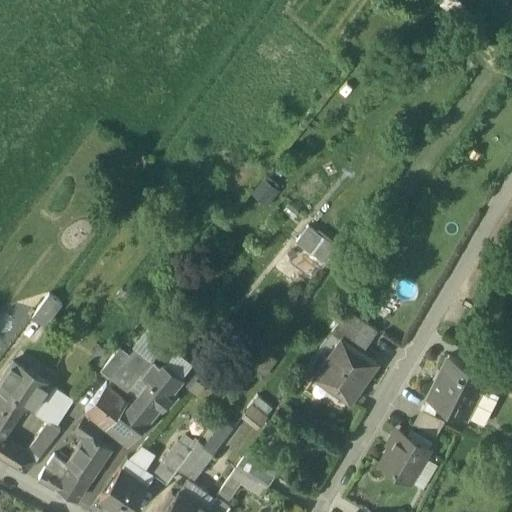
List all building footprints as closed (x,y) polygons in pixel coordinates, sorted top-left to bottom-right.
[(309,227),(296,242),(323,263),(336,248),(309,227)] [(230,243),(216,232),(206,244),(220,255),(230,243)] [(61,304),(48,294),(31,317),(44,326),(61,304)] [(377,328),(348,309),(340,321),(369,341),(377,328)] [(377,361),(342,337),(315,376),(350,400),(377,361)] [(176,351),(165,343),(151,361),(161,369),(176,351)] [(110,352),(98,344),(89,356),(102,365),(110,352)] [(121,346),(101,370),(110,378),(129,354),(121,346)] [(129,354),(110,378),(114,382),(111,387),(127,400),(131,394),(126,390),(151,361),(136,346),(129,354)] [(511,372),(474,354),(469,364),(493,376),(511,386),(511,372)] [(469,364),(450,355),(428,398),(466,417),(480,389),(485,392),(493,376),(469,364)] [(161,369),(151,361),(126,390),(131,394),(127,400),(148,417),(174,385),(177,381),(161,369)] [(49,385),(12,362),(0,380),(0,389),(23,404),(22,405),(31,411),(49,385)] [(190,362),(175,380),(177,381),(174,385),(184,392),(201,371),(190,362)] [(350,400),(315,376),(306,389),(341,413),(350,400)] [(111,387),(106,383),(86,410),(107,426),(127,400),(111,387)] [(23,404),(0,389),(0,450),(7,441),(2,438),(22,406),(22,405),(23,404)] [(72,400),(54,389),(50,395),(68,406),(72,400)] [(68,406),(50,395),(38,415),(47,421),(48,420),(55,425),(68,406)] [(257,398),(246,413),(261,424),(272,409),(257,398)] [(148,417),(127,400),(107,426),(128,442),(148,417)] [(445,419),(422,408),(413,422),(436,435),(445,419)] [(103,430),(85,417),(76,429),(86,437),(67,463),(71,466),(90,479),(110,448),(98,439),(103,430)] [(55,425),(48,420),(47,421),(40,432),(51,441),(61,428),(55,425)] [(429,446),(400,429),(380,462),(410,480),(429,446)] [(40,432),(26,453),(36,460),(51,441),(40,432)] [(20,449),(7,441),(0,450),(0,454),(11,461),(20,449)] [(182,461),(176,470),(188,478),(193,482),(214,453),(198,441),(182,461)] [(26,453),(20,449),(11,461),(27,471),(36,460),(26,453)] [(182,461),(169,452),(154,474),(167,483),(176,470),(182,461)] [(254,462),(244,457),(216,497),(226,504),(242,483),(249,473),(248,473),(254,462)] [(275,476),(254,462),(248,473),(249,473),(270,485),(275,476)] [(90,479),(71,466),(61,480),(56,476),(50,484),(76,500),(90,479)] [(119,467),(98,497),(120,511),(127,511),(146,486),(119,467)] [(56,476),(44,468),(38,477),(50,484),(56,476)] [(270,485),(249,473),(242,483),(263,496),(270,485)] [(193,482),(188,478),(180,490),(208,509),(215,499),(193,482)] [(0,489),(0,499),(10,503),(13,494),(0,489)] [(180,490),(179,489),(162,511),(205,511),(208,509),(180,490)] [(226,504),(216,497),(215,499),(208,509),(205,511),(225,511),(230,506),(226,504)]
